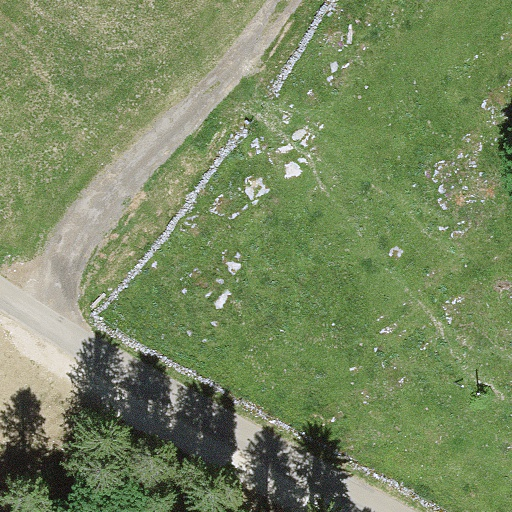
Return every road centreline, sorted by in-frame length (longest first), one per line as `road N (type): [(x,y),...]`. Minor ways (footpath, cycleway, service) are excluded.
road 1 (track): [(41,331),(103,174),(272,37),(300,0)]
road 2 (track): [(0,307),(356,511)]
